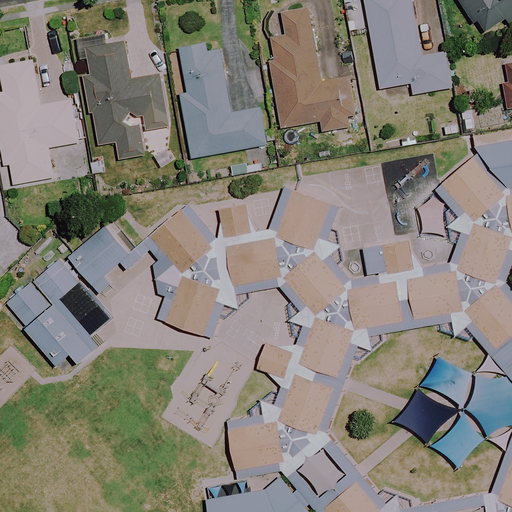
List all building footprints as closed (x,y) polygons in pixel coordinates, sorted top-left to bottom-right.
[(421,55),(410,0),(362,0),(380,89),(412,83),(414,95),(452,88),(445,51),(421,55)] [(511,20),(511,0),(460,0),(473,21),(476,19),(485,33),(508,19),(510,22),(511,20)] [(321,83),(308,8),(268,15),(275,56),(269,57),(281,128),(321,121),(323,132),(350,127),(348,116),(355,115),(348,78),(321,83)] [(218,40),(180,47),(188,94),(181,95),(193,158),(268,144),(261,108),(231,113),(218,40)] [(147,132),(169,129),(161,76),(132,80),(126,43),(85,50),(100,145),(118,142),(120,160),(144,156),(139,127),(131,128),(128,114),(137,113),(138,120),(145,119),(147,132)] [(41,106),(33,61),(1,67),(6,93),(0,94),(0,135),(5,164),(11,163),(15,185),(54,177),(49,148),(79,142),(71,100),(41,106)] [(511,65),(503,68),(511,109),(511,65)] [(508,193),(479,160),(450,184),(479,217),(508,193)] [(335,200),(299,187),(282,234),(318,247),(335,200)] [(256,233),(251,204),(225,208),(230,237),(256,233)] [(215,247),(186,213),(158,238),(187,271),(215,247)] [(137,251),(110,220),(73,252),(100,283),(137,251)] [(282,239),(234,246),(239,282),(287,275),(282,239)] [(414,240),(369,247),(374,274),(418,267),(414,240)] [(350,290),(320,255),(292,279),(322,314),(350,290)] [(116,323),(65,259),(12,301),(63,365),(116,323)] [(413,278),(420,317),(467,309),(460,271),(413,278)] [(226,291),(192,277),(174,319),(209,334),(226,291)] [(407,320),(401,282),(356,289),(362,327),(407,320)] [(511,337),(511,299),(502,288),(473,313),(502,346),(511,337)] [(289,365),(326,379),(342,334),(306,321),(289,365)] [(284,355),(255,345),(246,369),(275,379),(284,355)] [(322,388),(286,375),(271,417),(307,430),(322,388)] [(267,423),(218,431),(225,469),(273,462),(267,423)] [(215,511),(316,511),(290,479),(276,490),(214,498),(215,511)] [(391,511),(364,479),(335,503),(342,511),(391,511)]
